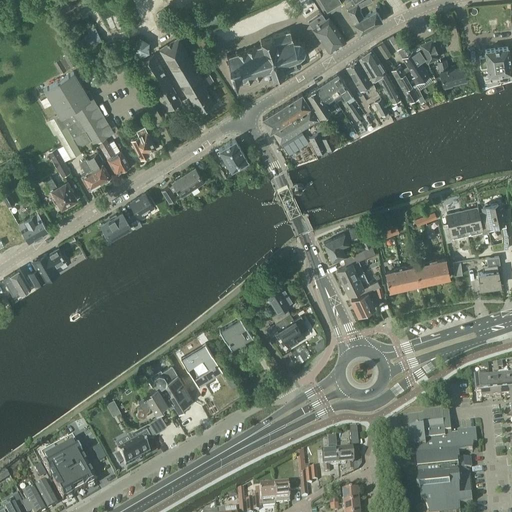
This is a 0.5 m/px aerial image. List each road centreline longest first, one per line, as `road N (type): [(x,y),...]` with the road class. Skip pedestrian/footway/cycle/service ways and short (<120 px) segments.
road 1 (tertiary): [(0,270),(244,116)]
road 2 (tertiary): [(244,116),(397,21),(455,0)]
road 3 (secondary): [(239,442),(338,406),(373,405),(451,348)]
road 4 (residential): [(273,397),(74,511)]
road 5 (tertiary): [(307,240),(244,116)]
road 6 (secondary): [(511,316),(379,357)]
road 7 (secondary): [(120,511),(239,442)]
road 8 (secondary): [(239,442),(345,386)]
